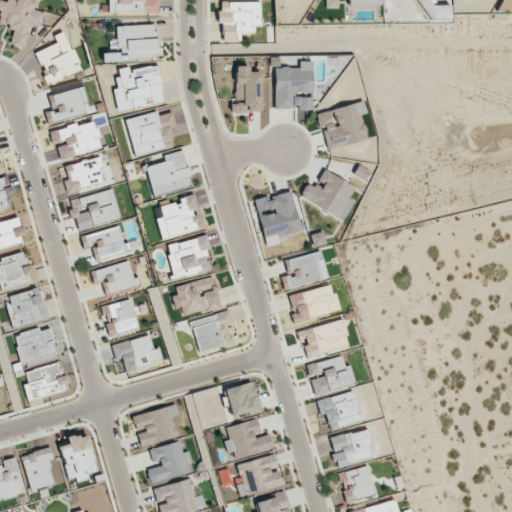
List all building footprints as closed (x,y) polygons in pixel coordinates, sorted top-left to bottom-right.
[(6,0),(6,2),(0,0),(0,10),(0,23),(13,26),(9,44),(24,48),(30,23),(40,25),(43,12),(34,10),(36,1),(33,0),(6,0)] [(108,0),(108,12),(157,13),(157,0),(108,0)] [(337,0),(325,0),(325,8),(338,8),(337,0)] [(259,2),(219,2),(219,41),(238,41),(238,32),(253,32),(253,25),(259,25),(259,2)] [(116,26),(117,52),(101,53),(101,60),(157,58),(156,24),(116,26)] [(56,43),(34,53),(48,84),(80,69),(63,31),(53,36),(56,43)] [(298,68),(274,67),(273,109),(311,109),(312,61),(298,61),(298,68)] [(116,111),(163,102),(157,65),(128,70),(128,67),(115,69),(118,88),(112,89),(116,111)] [(259,71),(248,72),(248,66),(232,66),(233,113),(260,112),(259,71)] [(46,122),(89,111),(83,86),(47,95),(51,110),(44,112),(46,122)] [(317,111),(325,149),(367,140),(360,103),(317,111)] [(124,119),(133,156),(164,148),(163,142),(178,138),(171,112),(156,115),(155,111),(124,119)] [(59,158),(100,149),(94,121),(76,125),(76,124),(48,131),(51,144),(63,141),(64,145),(56,147),(59,158)] [(144,167),(152,197),(191,186),(182,150),(162,155),(163,162),(144,167)] [(64,191),(102,184),(98,166),(101,166),(100,158),(59,166),(64,191)] [(342,221),(353,201),(348,198),(354,187),(323,169),(313,186),(306,183),(299,197),(342,221)] [(0,179),(0,210),(12,207),(5,178),(0,179)] [(119,218),(111,189),(69,200),(72,209),(67,210),(70,219),(74,217),(78,229),(119,218)] [(253,199),(265,247),(278,243),(277,237),(302,231),(292,190),(253,199)] [(203,229),(199,211),(197,211),(194,196),(158,204),(161,217),(155,218),(159,238),(203,229)] [(0,248),(24,242),(17,216),(0,220),(0,248)] [(79,237),(83,248),(90,246),(94,261),(125,252),(117,226),(79,237)] [(309,234),(312,247),(325,244),(322,232),(309,234)] [(171,278),(208,270),(204,251),(209,250),(206,235),(164,245),(171,278)] [(0,257),(0,263),(0,265),(0,290),(33,282),(26,251),(0,257)] [(283,259),(286,276),(280,277),(282,288),(321,280),(317,260),(320,260),(319,252),(283,259)] [(104,294),(136,285),(129,260),(90,271),(93,284),(100,282),(104,294)] [(173,286),(175,295),(169,296),(172,308),(179,306),(181,316),(220,306),(212,276),(173,286)] [(287,295),(291,313),(289,313),(291,322),(338,311),(331,284),(287,295)] [(8,296),(10,304),(6,305),(12,327),(46,318),(37,288),(8,296)] [(109,336),(137,328),(129,299),(101,306),(109,336)] [(188,321),(196,352),(232,342),(228,329),(233,327),(228,310),(188,321)] [(298,330),(303,356),(347,347),(342,320),(298,330)] [(18,361),(54,353),(48,329),(38,331),(37,329),(12,334),(18,361)] [(110,344),(114,362),(122,360),(124,370),(162,361),(159,347),(153,349),(149,335),(110,344)] [(354,385),(348,364),(344,365),(341,355),(305,365),(313,395),(354,385)] [(23,371),(26,384),(22,385),(25,398),(70,388),(66,375),(60,376),(56,363),(23,371)] [(260,411),(254,382),(224,388),(230,418),(260,411)] [(361,422),(353,391),(315,400),(319,415),(325,413),(329,430),(361,422)] [(131,416),(139,446),(177,436),(172,417),(179,416),(175,404),(131,416)] [(224,426),(228,439),(223,441),(226,453),(232,451),(233,458),(271,449),(268,433),(259,435),(256,419),(224,426)] [(328,438),(336,466),(370,457),(367,446),(371,445),(366,428),(328,438)] [(96,470),(86,433),(66,438),(67,444),(58,446),(67,478),(75,476),(76,481),(88,478),(87,473),(96,470)] [(148,449),(152,465),(145,467),(149,483),(194,471),(188,451),(182,453),(179,441),(148,449)] [(48,458),(51,457),(50,449),(22,453),(27,489),(51,485),(48,458)] [(282,486),(278,469),(277,469),(274,455),(235,464),(239,480),(234,481),(238,496),(282,486)] [(0,497),(23,492),(14,457),(1,460),(3,465),(0,465),(0,497)] [(346,503),(375,494),(366,465),(337,474),(346,503)] [(152,488),(156,504),(156,503),(158,511),(185,511),(205,507),(202,495),(195,497),(190,478),(152,488)] [(288,511),(281,490),(271,494),(273,497),(254,503),(256,511),(288,511)] [(347,511),(346,511),(395,511),(394,501),(347,511)]
